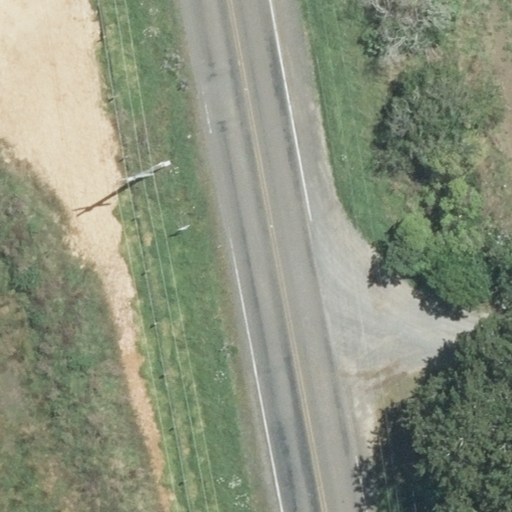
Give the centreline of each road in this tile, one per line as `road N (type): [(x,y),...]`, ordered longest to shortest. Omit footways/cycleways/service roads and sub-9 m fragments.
road 1 (tertiary): [(311,511),(217,0)]
road 2 (unknown): [(282,354),(511,363)]
